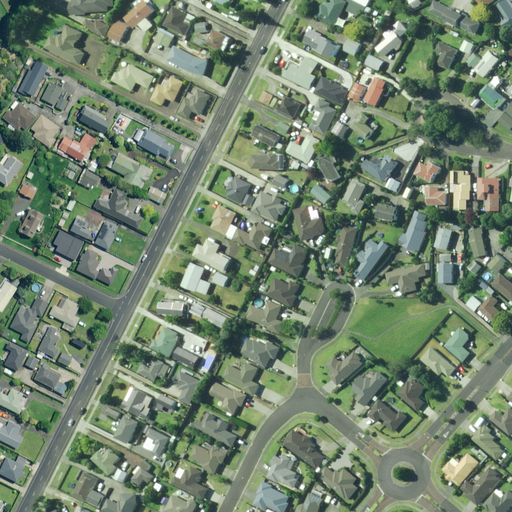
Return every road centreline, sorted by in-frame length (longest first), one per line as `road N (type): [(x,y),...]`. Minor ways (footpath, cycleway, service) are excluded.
road 1 (tertiary): [(25,511),(125,311)]
road 2 (residential): [(511,152),(482,135),(445,94),(417,106),(415,122),(432,140),(451,145)]
road 3 (tertiary): [(125,311),(205,151)]
road 4 (tertiary): [(205,151),(281,0)]
road 5 (residential): [(205,151),(60,75)]
road 6 (residential): [(415,458),(511,348)]
road 7 (residential): [(307,346),(337,326),(351,299),(343,286),(327,291),(308,333)]
road 8 (residential): [(222,511),(266,428),(306,398)]
road 9 (residential): [(0,249),(125,311)]
